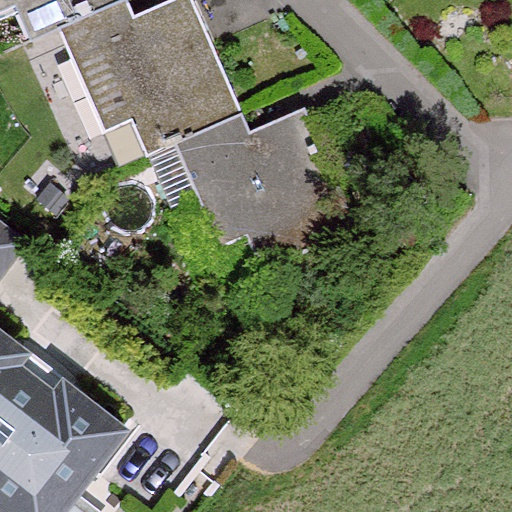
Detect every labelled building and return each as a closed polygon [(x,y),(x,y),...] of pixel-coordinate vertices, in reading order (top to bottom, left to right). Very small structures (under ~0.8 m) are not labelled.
[(0,0),(0,10),(13,5),(29,41),(57,29),(124,0),(123,0),(0,0)] [(173,0),(132,18),(124,0),(57,29),(103,134),(131,122),(146,157),(174,145),(241,116),(189,0),(173,0)] [(249,134),(241,116),(174,145),(220,248),(246,237),(262,273),(356,231),(303,111),(249,134)] [(0,217),(0,280),(31,241),(0,217)] [(0,500),(15,511),(59,511),(122,431),(0,337),(0,500)]
